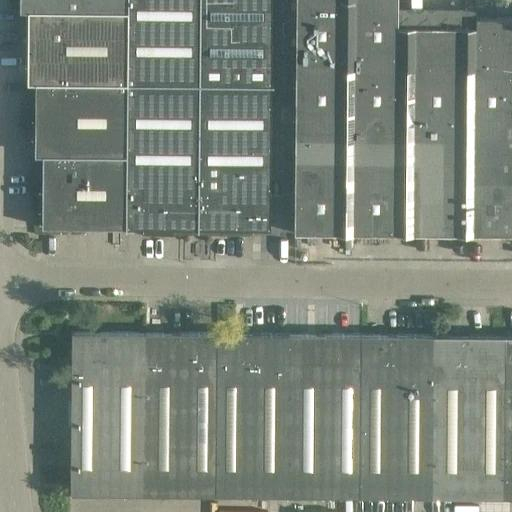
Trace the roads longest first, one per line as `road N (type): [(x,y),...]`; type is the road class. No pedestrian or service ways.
road 1 (unclassified): [(0,280),(511,288)]
road 2 (unclassified): [(13,511),(0,380)]
